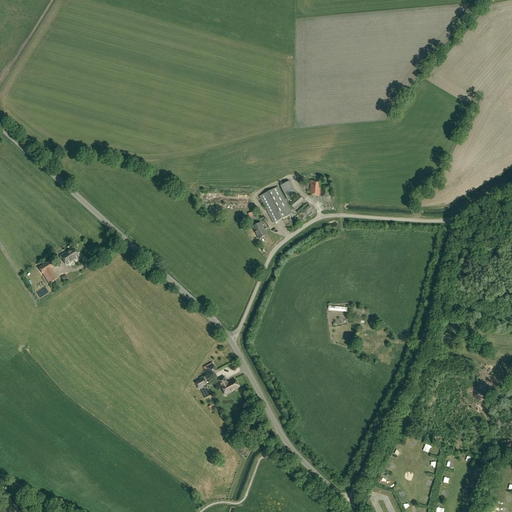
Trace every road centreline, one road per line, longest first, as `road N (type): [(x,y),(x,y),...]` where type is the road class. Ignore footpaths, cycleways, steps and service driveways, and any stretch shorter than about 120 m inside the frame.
road 1 (unclassified): [(230,340),(0,127)]
road 2 (unclassified): [(344,501),(415,363),(454,221)]
road 3 (unclassified): [(230,340),(275,248),(314,220),(454,221)]
road 4 (unclassified): [(344,501),(284,439),(230,340)]
